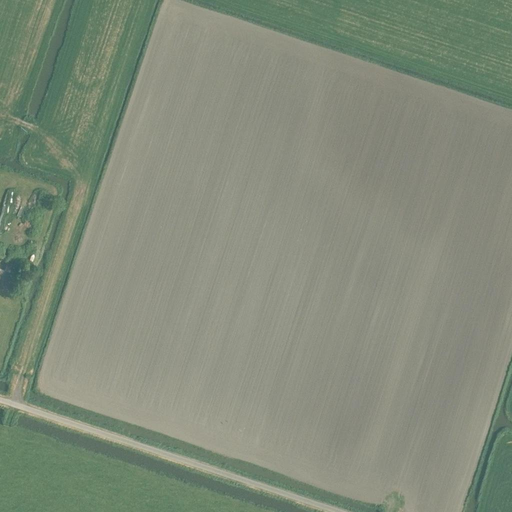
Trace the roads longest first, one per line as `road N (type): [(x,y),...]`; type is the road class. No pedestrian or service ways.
road 1 (track): [(0,48),(17,118),(41,127),(80,185),(11,403)]
road 2 (unclassified): [(340,511),(0,399)]
